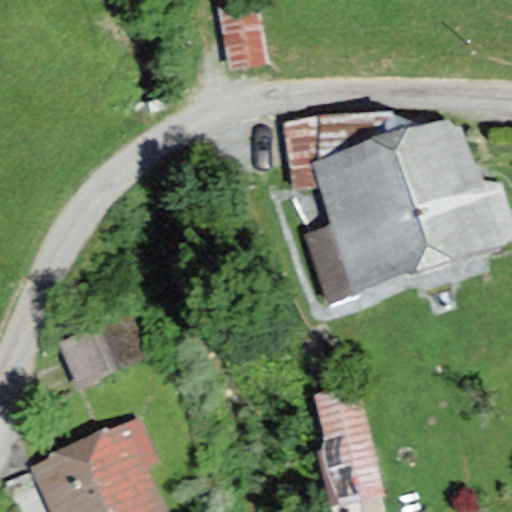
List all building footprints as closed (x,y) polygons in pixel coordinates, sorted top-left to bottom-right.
[(265,62),(266,19),(227,18),(225,61),(265,62)] [(511,228),(474,121),(327,172),(373,304),(511,255),(511,228)] [(105,324),(115,365),(143,358),(133,317),(105,324)] [(99,326),(61,340),(78,384),(116,370),(99,326)] [(314,400),(337,511),(388,511),(363,389),(314,400)] [(135,413),(30,462),(53,511),(171,511),(180,508),(135,413)]
